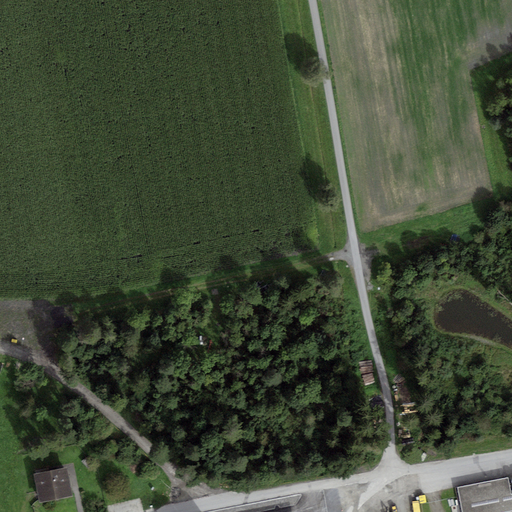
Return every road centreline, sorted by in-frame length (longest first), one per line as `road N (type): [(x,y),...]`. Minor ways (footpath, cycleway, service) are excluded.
road 1 (track): [(306,0),(388,390),(394,469)]
road 2 (unclassified): [(192,503),(511,454)]
road 3 (unclassified): [(0,338),(29,342),(108,410),(192,503)]
